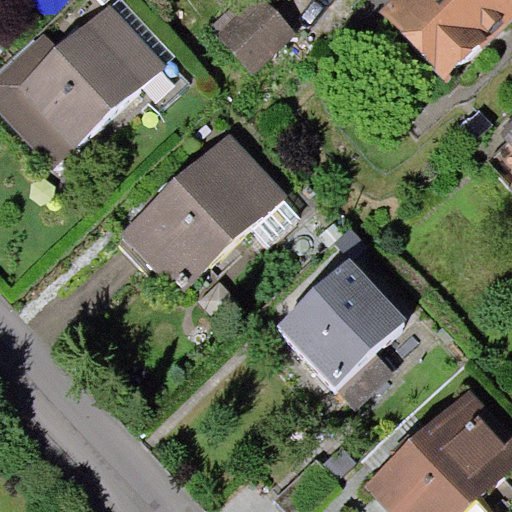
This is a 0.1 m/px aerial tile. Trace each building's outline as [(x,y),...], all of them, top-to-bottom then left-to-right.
[(242,0),(211,30),(253,76),(296,36),(262,0),(242,0)] [(395,0),(383,11),(447,80),(511,20),(511,2),(510,0),(395,0)] [(46,41),(0,82),(0,116),(50,171),(165,67),(112,9),(60,56),(46,41)] [(511,123),(500,134),(511,146),(511,123)] [(229,135),(116,245),(152,282),(161,274),(183,297),(249,234),(268,253),(303,220),(285,201),(289,197),(229,135)] [(352,267),(278,333),(351,413),(395,374),(378,355),(408,328),(352,267)] [(511,436),(467,391),(367,489),(389,511),(483,511),(482,511),(511,481),(511,436)] [(315,461),(275,502),(285,511),(307,511),(337,482),(315,461)]
